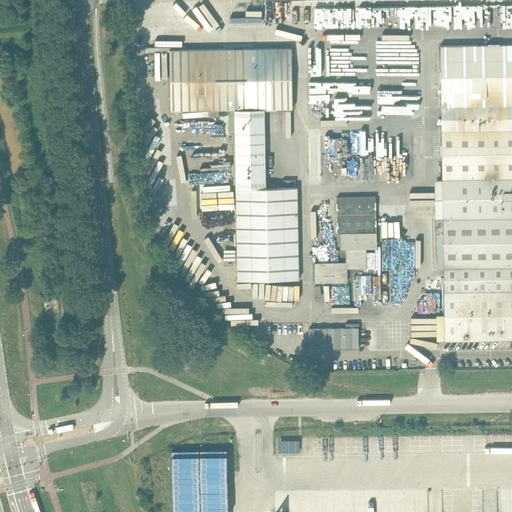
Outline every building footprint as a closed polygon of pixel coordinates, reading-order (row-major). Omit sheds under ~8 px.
[(511,44),(440,45),(441,106),(476,105),(511,104),(511,44)] [(170,50),(170,110),(235,109),(265,108),(292,108),(292,48),(170,50)] [(511,129),(511,104),(476,105),(476,130),(511,129)] [(236,188),(266,187),(265,108),(235,109),(236,188)] [(511,178),(511,129),(476,130),(442,131),(442,179),(511,178)] [(511,178),(442,179),(435,179),(436,220),(443,219),(511,218),(511,178)] [(238,280),(299,279),(297,187),(266,187),(236,188),(238,280)] [(337,197),(338,233),(377,232),(376,196),(337,197)] [(511,218),(443,219),(436,220),(437,269),(444,268),(444,292),(511,291),(511,218)] [(511,291),(444,292),(444,330),(445,340),(511,339),(511,291)] [(358,347),(358,337),(358,331),(346,332),(346,328),(309,328),(309,345),(333,345),(333,348),(358,347)]
